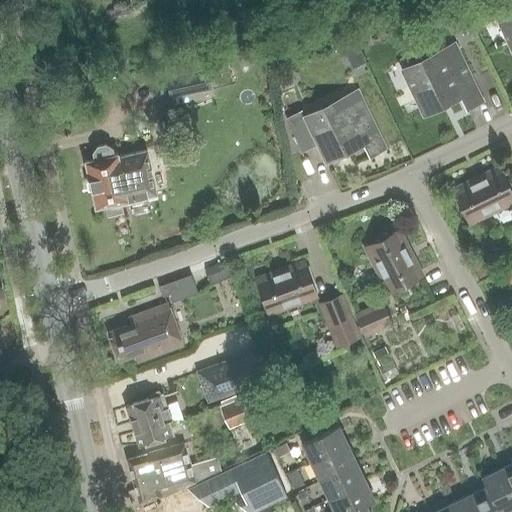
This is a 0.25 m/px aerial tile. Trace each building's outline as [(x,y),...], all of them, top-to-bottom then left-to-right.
[(511,15),(499,22),(511,49),(511,15)] [(454,44),(401,69),(424,115),(439,108),(436,103),(458,92),(467,109),(482,102),(454,44)] [(360,50),(344,58),(350,72),(366,65),(360,50)] [(207,68),(165,76),(170,97),(211,89),(207,68)] [(305,116),(303,111),(286,119),(302,151),(317,144),(326,162),(342,155),(339,150),(361,139),(369,156),(385,149),(357,91),(305,116)] [(93,153),(94,160),(85,162),(96,208),(105,206),(107,217),(123,213),(121,202),(156,194),(152,176),(166,173),(160,148),(118,157),(117,154),(113,155),(112,150),(105,146),(98,148),(93,153)] [(455,190),(470,222),(511,201),(511,197),(498,169),(455,190)] [(420,275),(399,232),(367,248),(389,291),(420,275)] [(303,263),(258,279),(270,313),(315,297),(303,263)] [(229,266),(206,276),(210,285),(233,276),(229,266)] [(177,280),(159,286),(163,297),(169,295),(172,303),(184,298),(177,280)] [(358,337),(341,296),(321,304),(338,345),(358,337)] [(387,301),(360,314),(370,335),(397,323),(387,301)] [(129,318),(131,325),(108,333),(119,362),(135,356),(137,363),(183,346),(167,303),(129,318)] [(384,347),(372,353),(378,365),(390,359),(384,347)] [(250,352),(198,370),(209,401),(260,383),(268,380),(258,349),(250,352)] [(242,398),(220,407),(229,429),(251,420),(256,430),(275,422),(261,390),(242,398)] [(126,406),(132,425),(166,414),(168,413),(162,394),(158,391),(149,394),(148,399),(126,406)] [(174,435),(166,414),(132,425),(139,446),(174,435)] [(301,444),(311,463),(348,445),(339,426),(301,444)] [(149,454),(127,460),(140,503),(161,496),(161,498),(196,482),(221,470),(217,457),(190,465),(184,444),(148,454),(149,454)] [(311,463),(319,481),(357,463),(348,445),(311,463)] [(264,449),(187,487),(188,488),(199,483),(210,505),(242,490),(252,511),(250,511),(253,511),(287,496),(264,449)] [(511,462),(500,469),(511,493),(511,462)] [(319,481),(328,500),(366,482),(357,463),(319,481)] [(307,483),(300,468),(288,474),(295,489),(307,483)] [(504,511),(511,508),(511,493),(500,469),(481,478),(486,487),(498,511),(504,511)] [(375,500),(366,482),(328,500),(334,511),(349,511),(365,505),(366,505),(375,500)] [(498,511),(486,487),(468,496),(475,511),(498,511)] [(312,502),(307,489),(300,492),(305,505),(312,502)] [(475,511),(468,496),(449,504),(452,511),(475,511)]
